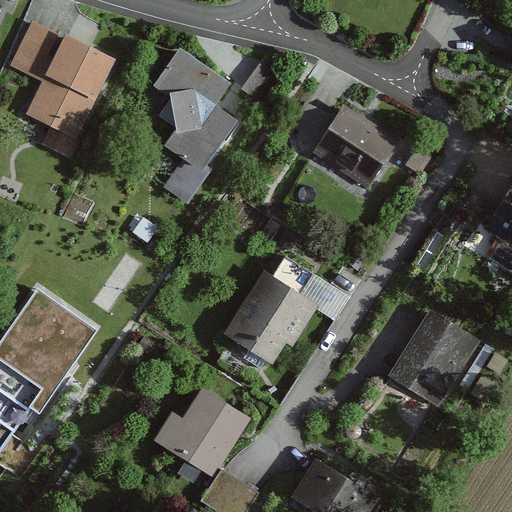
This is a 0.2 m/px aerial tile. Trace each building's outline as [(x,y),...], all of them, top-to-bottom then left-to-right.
[(108,62),(28,27),(7,73),(35,85),(18,122),(44,134),(37,149),(65,161),(108,62)] [(152,89),(166,98),(172,133),(163,146),(184,160),(166,187),(188,203),(207,175),(201,171),(234,123),(216,110),(230,89),(178,52),(152,89)] [(281,73),(260,60),(241,92),(261,104),(281,73)] [(395,142),(338,106),(308,153),(365,189),(395,142)] [(511,171),(510,171),(484,233),(511,244),(511,171)] [(267,281),(256,275),(221,339),(269,366),(281,345),(291,351),(314,310),(336,322),(348,300),(278,262),(267,281)] [(90,325),(37,289),(0,342),(0,437),(30,393),(39,400),(90,325)] [(471,339),(421,314),(387,380),(437,405),(471,339)] [(242,418),(193,389),(174,421),(164,415),(147,443),(207,478),(242,418)] [(339,511),(354,488),(307,461),(282,503),(297,511),(339,511)] [(245,511),(257,494),(222,472),(203,502),(220,511),(245,511)]
